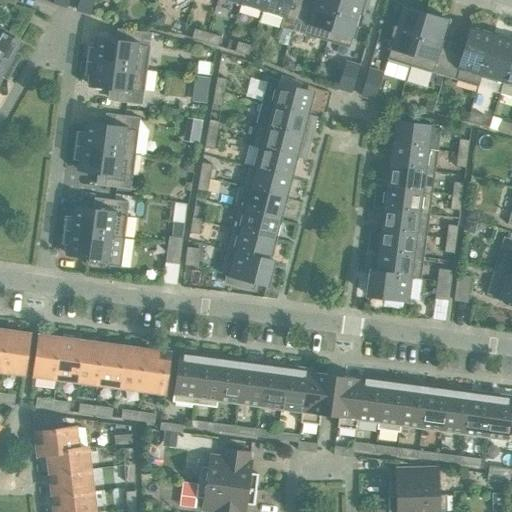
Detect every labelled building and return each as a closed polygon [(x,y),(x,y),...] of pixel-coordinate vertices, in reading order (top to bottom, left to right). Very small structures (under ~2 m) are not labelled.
[(89,15),(93,0),(78,0),(76,11),(89,15)] [(261,9),(264,0),(240,0),(240,3),(261,9)] [(289,1),(288,0),(264,0),(261,9),(283,16),(280,27),(292,31),(300,4),(289,1)] [(326,41),(338,0),(313,0),(312,8),(300,4),(292,31),(326,41)] [(358,27),(362,15),(359,15),(363,0),(338,0),(326,41),(349,48),(355,26),(358,27)] [(409,66),(424,14),(401,8),(396,26),(393,25),(390,36),(393,37),(386,59),(409,66)] [(443,76),(451,49),(439,46),(447,21),(424,14),(409,66),(443,76)] [(19,44),(3,34),(5,30),(0,26),(0,60),(11,66),(18,54),(14,52),(19,44)] [(204,42),(207,32),(194,28),(191,38),(204,42)] [(477,86),(492,35),(470,28),(462,53),(451,49),(443,76),(477,86)] [(146,69),(151,33),(123,30),(121,42),(96,38),(94,48),(90,48),(88,61),(146,69)] [(217,46),(220,36),(207,32),(204,42),(217,46)] [(502,82),(511,48),(511,40),(492,35),(477,86),(477,87),(481,76),(501,82),(502,82)] [(248,55),(251,45),(237,41),(234,51),(248,55)] [(511,48),(502,82),(501,82),(498,93),(511,96),(511,48)] [(11,66),(0,60),(0,78),(1,77),(4,78),(11,66)] [(141,105),(146,69),(88,61),(87,75),(91,76),(89,85),(115,89),(113,101),(141,105)] [(351,93),(359,66),(345,62),(337,88),(351,93)] [(374,100),(382,73),(368,69),(360,95),(374,100)] [(214,91),(224,93),(226,79),(216,77),(214,91)] [(315,117),(306,114),(312,93),(267,81),(261,103),(315,117)] [(211,105),(222,106),(224,93),(214,91),(211,105)] [(303,127),(311,130),(315,117),(261,103),(261,104),(271,106),(266,127),(309,138),(309,137),(301,135),(303,127)] [(480,125),(483,115),(469,111),(466,121),(480,125)] [(135,154),(139,118),(111,114),(110,126),(84,123),(83,133),(79,132),(77,146),(135,154)] [(206,134),(216,136),(219,121),(209,120),(206,134)] [(510,134),(511,128),(511,123),(500,120),(497,130),(510,134)] [(437,150),(427,148),(430,126),(394,122),(391,144),(437,150)] [(297,148),(306,150),(309,138),(266,127),(256,124),(250,145),(261,148),(295,157),(297,148)] [(204,147),(214,149),(216,136),(206,134),(204,147)] [(457,153),(467,154),(469,140),(459,139),(457,153)] [(388,165),(434,172),(437,150),(391,144),(388,165)] [(130,189),(135,154),(77,146),(75,159),(79,160),(78,170),(104,173),(102,186),(130,189)] [(245,166),(290,178),(295,157),(261,148),(255,168),(245,165),(245,166)] [(455,167),(465,168),(467,154),(457,153),(455,167)] [(198,177),(209,179),(211,164),(201,162),(198,177)] [(377,186),(431,193),(434,172),(388,165),(385,186),(377,185),(377,186)] [(240,187),(284,198),(290,178),(245,166),(240,187)] [(196,190),(207,192),(209,179),(198,177),(196,190)] [(451,196),(461,197),(463,183),(453,182),(451,196)] [(383,208),(428,214),(431,193),(377,186),(375,199),(384,200),(383,208)] [(234,208),(279,219),(284,198),(240,187),(250,190),(244,210),(234,207),(234,208)] [(449,209),(459,211),(461,197),(451,196),(449,209)] [(123,238),(128,202),(100,198),(99,211),(73,207),(72,217),(68,217),(66,230),(123,238)] [(191,220),(201,221),(204,207),(194,205),(191,220)] [(229,228),(274,240),(279,219),(234,208),(229,228)] [(426,236),(428,214),(383,208),(380,230),(426,236)] [(199,234),(201,221),(191,220),(189,233),(199,234)] [(455,240),(457,226),(447,224),(445,239),(455,240)] [(268,260),(274,240),(229,228),(223,249),(272,262),(272,261),(268,260)] [(368,250),(423,257),(426,236),(380,230),(371,228),(369,241),(378,242),(377,251),(368,249),(368,250)] [(85,262),(119,267),(123,238),(66,230),(64,244),(68,244),(67,254),(85,257),(85,262)] [(178,264),(182,238),(168,237),(165,262),(178,264)] [(511,239),(503,237),(493,271),(511,277),(511,239)] [(454,254),(455,240),(445,239),(443,252),(454,254)] [(197,266),(200,249),(187,247),(184,265),(197,266)] [(266,285),(272,262),(223,249),(217,272),(227,274),(225,283),(247,288),(249,280),(266,285)] [(420,279),(423,257),(368,250),(366,263),(375,264),(374,271),(370,271),(370,272),(420,279)] [(450,283),(451,271),(438,269),(437,281),(450,283)] [(511,277),(493,271),(486,294),(508,301),(506,306),(511,307),(511,277)] [(406,301),(410,278),(420,279),(370,272),(367,295),(406,301)] [(466,302),(470,277),(457,275),(453,301),(466,302)] [(447,300),(450,283),(437,281),(434,298),(447,300)] [(23,374),(29,334),(6,331),(1,371),(23,374)] [(55,378),(61,339),(38,336),(33,375),(55,378)] [(77,381),(82,342),(61,339),(55,378),(77,381)] [(98,384),(104,345),(82,342),(77,381),(98,384)] [(120,387),(125,347),(104,345),(98,384),(120,387)] [(141,390),(146,350),(125,347),(120,387),(141,390)] [(163,393),(169,353),(146,350),(141,390),(163,393)] [(194,405),(201,353),(178,350),(172,402),(194,405)] [(215,408),(222,356),(201,353),(194,405),(215,408)] [(237,404),(243,359),(222,356),(215,408),(216,408),(217,401),(237,404)] [(259,406),(265,362),(243,359),(237,404),(259,406)] [(280,409),(286,365),(265,362),(259,406),(280,409)] [(300,423),(308,368),(286,365),(280,409),(301,412),(299,423),(300,423)] [(329,416),(335,375),(310,372),(310,368),(308,368),(300,423),(319,425),(320,415),(329,416)] [(355,430),(362,375),(360,375),(359,379),(335,375),(329,416),(338,417),(337,427),(355,430)] [(377,429),(384,378),(362,375),(355,430),(356,430),(357,420),(377,422),(376,429),(377,429)] [(398,432),(405,381),(384,378),(377,429),(398,432)] [(421,428),(427,384),(405,381),(398,432),(399,432),(400,425),(421,428)] [(442,431),(448,387),(427,384),(421,428),(442,431)] [(463,434),(469,390),(448,387),(442,431),(463,434)] [(485,437),(491,392),(469,390),(463,434),(485,437)] [(0,402),(13,404),(14,395),(0,392),(0,402)] [(507,440),(511,403),(511,395),(491,392),(485,437),(507,440)] [(51,409),(53,400),(36,398),(35,407),(51,409)] [(68,411),(69,402),(53,400),(51,409),(68,411)] [(94,415),(95,406),(79,404),(78,413),(94,415)] [(111,417),(112,408),(95,406),(94,415),(111,417)] [(137,421),(138,412),(122,409),(120,418),(137,421)] [(153,423),(155,414),(138,412),(137,421),(153,423)] [(212,430),(213,423),(191,420),(190,427),(212,430)] [(181,432),(182,426),(182,425),(160,422),(159,429),(181,432)] [(234,433),(235,426),(213,423),(212,430),(234,433)] [(255,436),(256,429),(235,426),(234,433),(255,436)] [(77,447),(74,427),(35,431),(37,454),(86,448),(86,446),(77,447)] [(277,439),(277,432),(256,429),(255,436),(277,439)] [(298,442),(299,435),(277,432),(277,439),(298,442)] [(131,443),(131,434),(114,435),(114,444),(131,443)] [(315,452),(316,444),(298,442),(296,450),(315,452)] [(374,452),(375,445),(353,442),(352,449),(353,449),(374,452)] [(395,455),(396,448),(375,445),(374,452),(395,455)] [(351,457),(353,449),(352,449),(334,446),(333,455),(351,457)] [(49,474),(89,470),(86,448),(37,454),(37,455),(47,454),(49,474)] [(133,465),(132,448),(122,449),(123,465),(133,465)] [(253,452),(250,452),(222,448),(220,460),(208,458),(207,466),(200,465),(198,482),(255,490),(257,474),(250,473),(253,452)] [(417,458),(418,451),(396,448),(395,455),(417,458)] [(438,461),(439,454),(418,451),(417,458),(438,461)] [(460,464),(461,457),(439,454),(438,461),(460,464)] [(481,467),(482,459),(461,457),(460,464),(481,467)] [(134,481),(133,465),(123,465),(124,482),(134,481)] [(439,494),(438,471),(438,466),(394,467),(394,481),(387,481),(388,497),(446,495),(446,494),(439,494)] [(508,484),(510,471),(510,469),(488,466),(486,481),(508,484)] [(92,491),(89,470),(49,474),(52,496),(92,491)] [(253,505),(255,490),(198,482),(196,496),(203,497),(201,511),(207,511),(245,511),(246,504),(253,505)] [(94,511),(92,491),(52,496),(53,511),(94,511)] [(135,508),(134,491),(125,492),(126,508),(135,508)] [(439,511),(446,511),(446,495),(388,497),(388,511),(439,511)]
